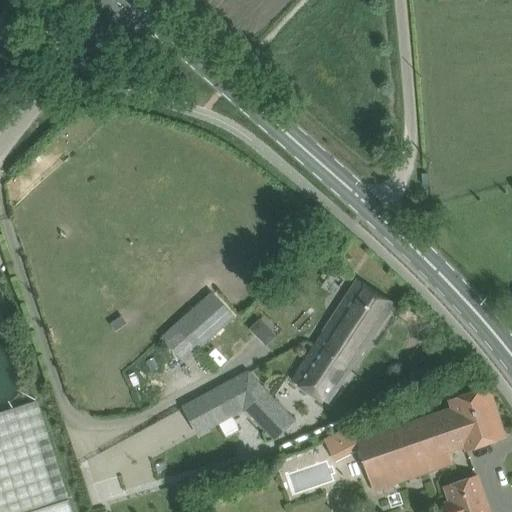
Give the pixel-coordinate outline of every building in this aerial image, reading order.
[(357,279),(346,296),(326,326),(327,326),(313,349),(350,372),(384,321),(395,304),(357,279)] [(163,338),(182,360),(195,348),(197,351),(234,318),(212,294),(163,338)] [(313,349),(292,381),(328,404),(350,372),(313,349)] [(336,462),(359,449),(372,489),(452,463),(449,451),(465,446),(466,450),(505,437),(489,387),(450,400),(453,407),(356,439),(352,426),(324,441),(336,462)] [(219,388),(148,425),(171,470),(243,432),(219,388)] [(253,410),(277,435),(289,423),(265,398),(253,410)] [(0,511),(28,511),(69,499),(43,420),(37,401),(0,412),(0,511)] [(489,511),(477,476),(443,488),(447,501),(443,502),(446,511),(489,511)] [(34,511),(73,511),(70,501),(34,511)]
